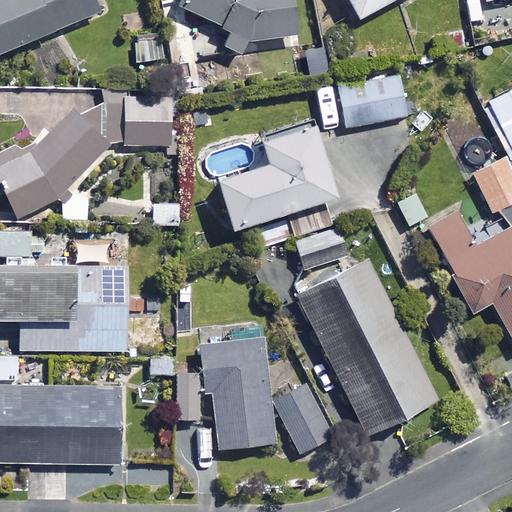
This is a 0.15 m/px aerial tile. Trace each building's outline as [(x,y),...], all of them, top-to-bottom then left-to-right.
[(0,0),(0,51),(106,7),(103,0),(0,0)] [(175,0),(173,8),(224,31),(216,48),(234,56),(240,43),(290,38),(286,0),(175,0)] [(387,0),(339,0),(350,20),(387,0)] [(465,29),(432,32),(434,56),(467,53),(465,29)] [(402,116),(393,74),(333,87),(341,129),(402,116)] [(511,181),(503,163),(511,159),(511,96),(508,88),(475,104),(491,138),(477,145),(486,164),(468,172),(488,212),(511,200),(511,181)] [(160,98),(103,100),(104,147),(161,145),(160,98)] [(0,193),(11,218),(61,196),(102,150),(86,113),(74,118),(70,109),(61,113),(30,143),(0,156),(0,193)] [(323,198),(300,127),(252,142),(260,166),(206,183),(222,230),(323,198)] [(423,227),(411,202),(396,210),(408,234),(423,227)] [(470,248),(450,213),(424,228),(448,271),(443,274),(466,314),(486,303),(511,349),(511,237),(506,228),(470,248)] [(287,239),(282,221),(249,230),(253,248),(287,239)] [(103,239),(72,240),(73,266),(34,266),(34,229),(0,229),(0,320),(16,321),(16,351),(119,351),(119,265),(103,266),(103,239)] [(299,265),(301,270),(342,257),(334,229),(292,242),(294,249),(278,254),(283,270),(299,265)] [(432,399),(361,259),(290,295),(362,436),(432,399)] [(270,443),(256,337),(194,345),(198,379),(205,378),(214,450),(270,443)] [(0,385),(0,462),(115,464),(116,387),(45,386),(44,358),(13,359),(13,354),(0,353),(0,376),(14,376),(14,385),(0,385)] [(192,375),(172,375),(171,418),(192,418),(192,375)] [(325,439),(302,384),(269,399),(292,453),(325,439)]
